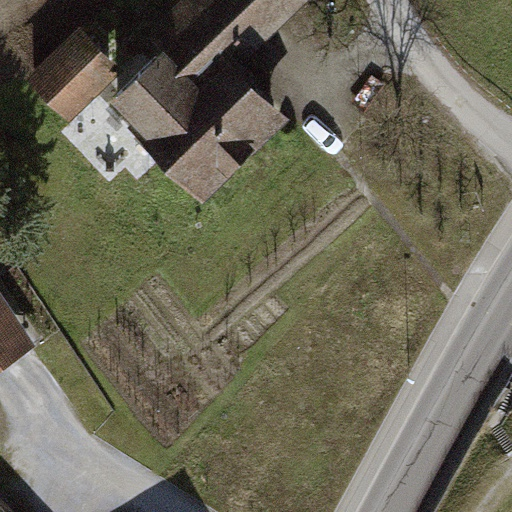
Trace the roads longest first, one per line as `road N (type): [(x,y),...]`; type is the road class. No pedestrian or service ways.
road 1 (tertiary): [(511,288),(384,511)]
road 2 (residential): [(511,139),(448,88),(392,0)]
road 3 (unknown): [(271,54),(330,69),(373,52),(407,24)]
